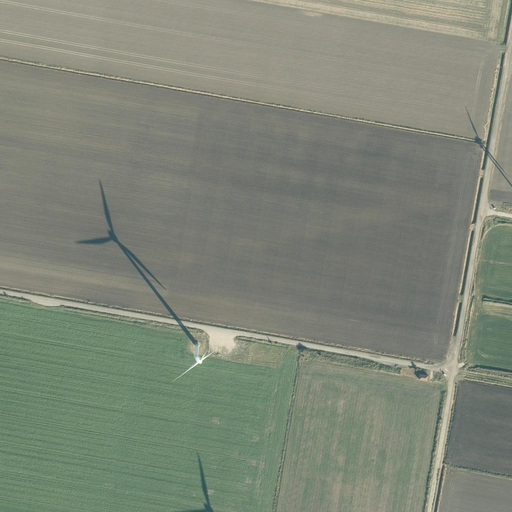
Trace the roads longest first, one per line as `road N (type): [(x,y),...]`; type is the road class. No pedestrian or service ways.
road 1 (unclassified): [(511,38),(429,511)]
road 2 (track): [(0,293),(452,372)]
